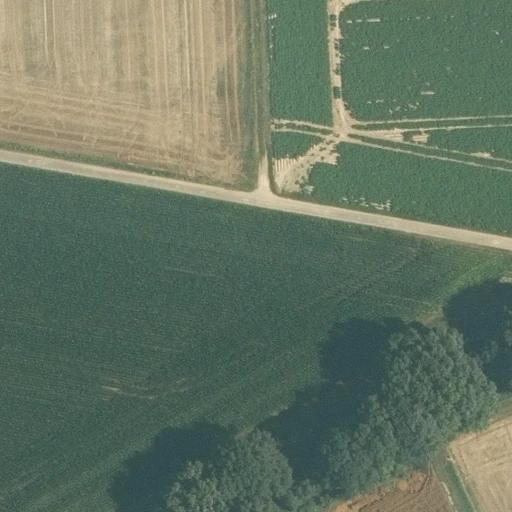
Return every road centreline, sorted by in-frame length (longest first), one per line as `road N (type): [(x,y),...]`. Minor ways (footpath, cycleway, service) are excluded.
road 1 (track): [(0,159),(511,248)]
road 2 (track): [(262,206),(256,0)]
road 3 (track): [(511,405),(435,445),(464,511)]
